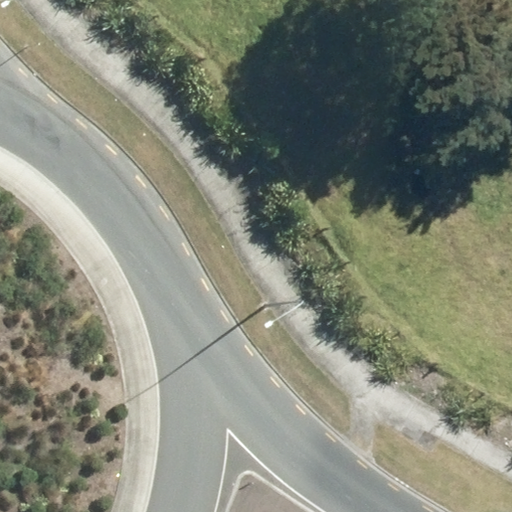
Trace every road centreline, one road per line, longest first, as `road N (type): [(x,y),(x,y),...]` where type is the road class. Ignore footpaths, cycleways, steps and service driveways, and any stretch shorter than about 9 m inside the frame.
road 1 (tertiary): [(122,250),(359,468),(422,511)]
road 2 (tertiary): [(122,250),(164,364),(161,486),(151,511)]
road 3 (tertiary): [(0,128),(68,180),(122,250)]
